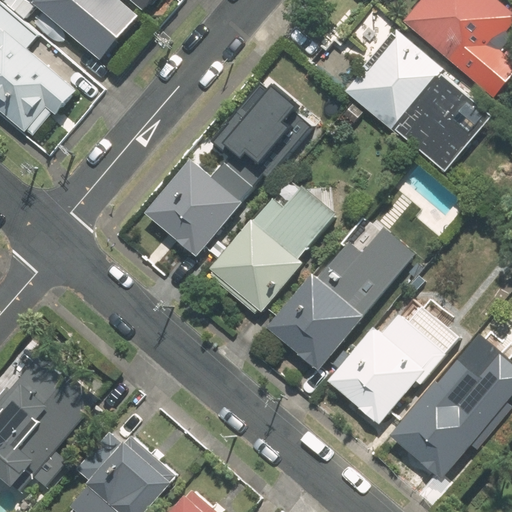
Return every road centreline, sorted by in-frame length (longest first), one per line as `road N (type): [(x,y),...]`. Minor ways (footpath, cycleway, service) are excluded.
road 1 (residential): [(369,511),(56,241)]
road 2 (residential): [(249,0),(83,195),(56,241)]
